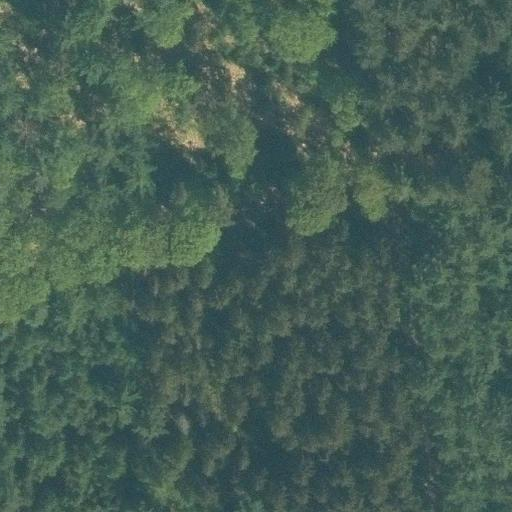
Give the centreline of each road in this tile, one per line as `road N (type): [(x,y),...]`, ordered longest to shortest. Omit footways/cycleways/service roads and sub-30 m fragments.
road 1 (track): [(511,145),(0,270)]
road 2 (track): [(439,511),(392,172),(355,0)]
